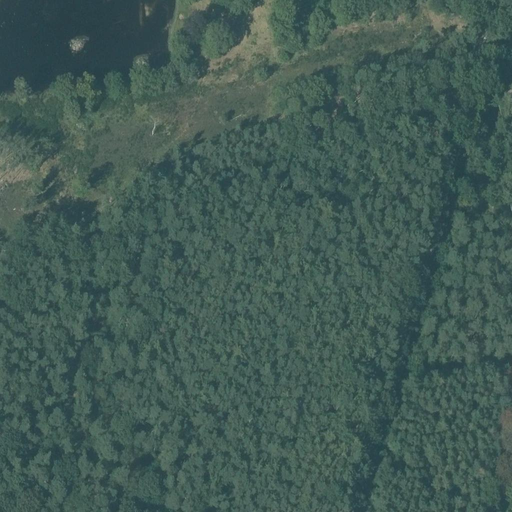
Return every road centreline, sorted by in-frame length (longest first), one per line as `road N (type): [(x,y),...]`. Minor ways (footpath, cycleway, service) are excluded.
road 1 (track): [(358,511),(470,97)]
road 2 (track): [(0,285),(121,227)]
road 3 (track): [(511,364),(386,375)]
